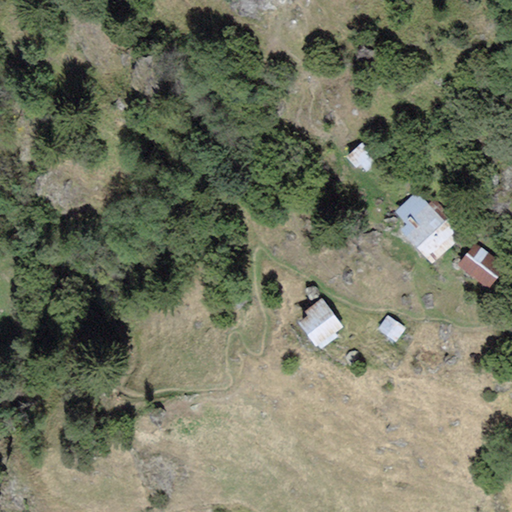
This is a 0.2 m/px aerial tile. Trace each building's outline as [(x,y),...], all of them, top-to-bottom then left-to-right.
[(371,148),(355,161),(364,172),(380,157),(371,148)] [(461,243),(422,199),(397,217),(406,229),(398,234),(427,269),(461,243)] [(474,247),(455,269),(485,293),(504,271),(474,247)] [(322,304),(304,314),(306,319),(295,327),(312,352),(342,332),(322,304)] [(406,333),(388,321),(378,335),(396,348),(406,333)]
